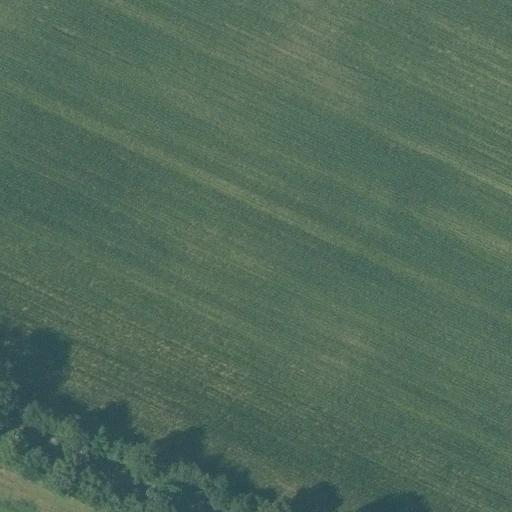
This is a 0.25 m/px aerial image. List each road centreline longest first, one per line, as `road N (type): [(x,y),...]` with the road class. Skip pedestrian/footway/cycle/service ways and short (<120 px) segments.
road 1 (residential): [(511,389),(487,426),(467,425),(286,343),(275,329),(276,311),(399,43)]
road 2 (unclassified): [(0,422),(197,511)]
road 3 (residential): [(399,43),(511,94)]
